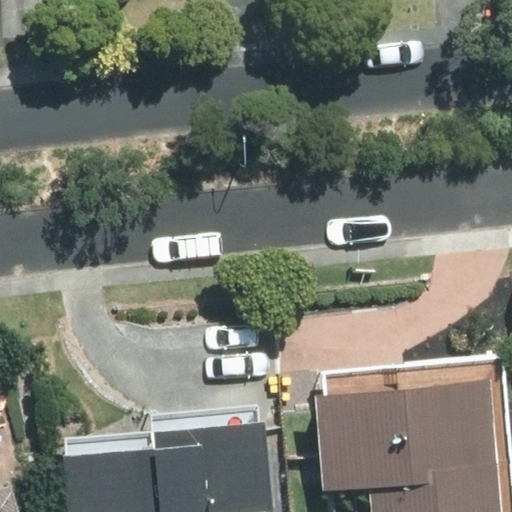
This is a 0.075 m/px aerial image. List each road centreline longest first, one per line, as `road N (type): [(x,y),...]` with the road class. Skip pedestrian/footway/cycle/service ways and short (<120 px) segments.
road 1 (residential): [(511,194),(0,249)]
road 2 (residential): [(0,120),(511,69)]
